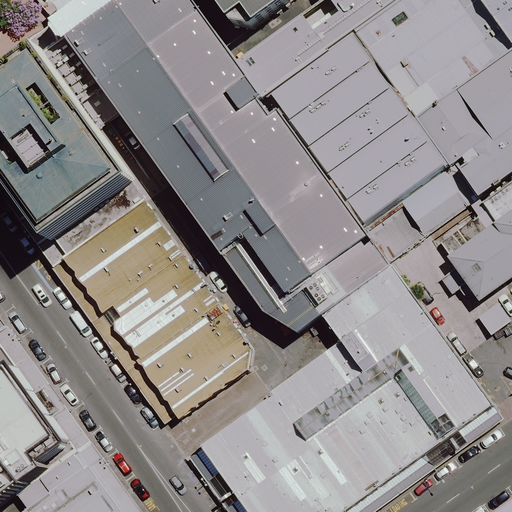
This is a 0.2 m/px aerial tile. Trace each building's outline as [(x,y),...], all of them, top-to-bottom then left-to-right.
[(188,0),(112,0),(46,47),(146,186),(166,171),(267,309),(302,332),(313,319),(379,271),(384,269),(356,230),(260,98),(233,61),(188,0)] [(197,0),(219,30),(231,22),(242,37),(283,8),(277,0),(197,0)] [(316,0),(233,61),(260,98),(344,38),(316,0)] [(399,0),(316,0),(344,38),(399,0)] [(511,0),(399,0),(344,38),(405,122),(511,50),(511,0)] [(344,38),(260,98),(356,230),(375,216),(439,169),(405,122),(344,38)] [(146,186),(46,47),(0,79),(0,188),(49,257),(134,197),(146,186)] [(511,50),(405,122),(439,169),(466,206),(511,175),(511,50)] [(134,197),(49,257),(165,431),(261,361),(134,197)] [(511,206),(437,259),(471,305),(511,275),(511,206)] [(379,271),(313,319),(331,343),(184,450),(229,511),(356,511),(486,418),(379,271)] [(511,324),(511,320),(499,303),(477,319),(491,339),(511,324)] [(72,452),(0,348),(0,502),(6,498),(72,452)] [(120,511),(72,452),(6,498),(15,511),(120,511)]
